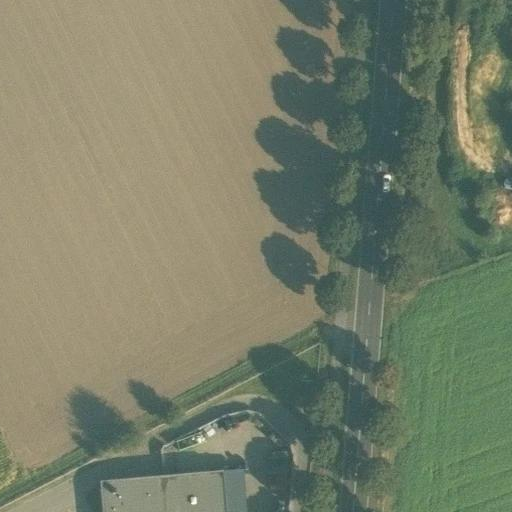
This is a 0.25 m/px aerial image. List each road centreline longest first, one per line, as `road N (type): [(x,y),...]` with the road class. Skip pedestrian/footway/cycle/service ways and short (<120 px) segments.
road 1 (tertiary): [(352,511),(392,0)]
road 2 (track): [(0,500),(328,331),(366,330)]
